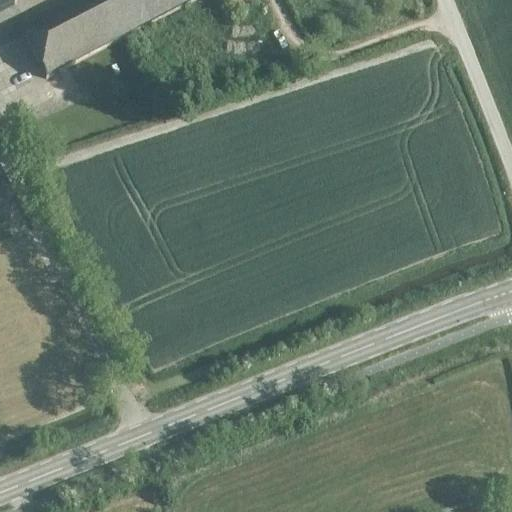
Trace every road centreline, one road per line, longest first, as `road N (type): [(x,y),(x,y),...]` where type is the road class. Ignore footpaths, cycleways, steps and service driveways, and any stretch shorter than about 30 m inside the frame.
road 1 (secondary): [(0,493),(511,292)]
road 2 (unclassified): [(511,170),(444,0)]
